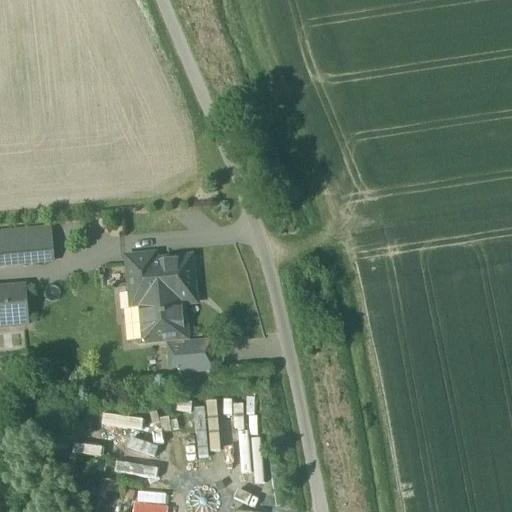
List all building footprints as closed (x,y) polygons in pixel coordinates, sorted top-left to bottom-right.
[(52,248),(0,252),(0,267),(53,263),(52,248)] [(192,260),(150,264),(149,258),(128,260),(132,294),(122,295),(124,319),(127,319),(130,345),(143,343),(143,344),(169,342),(185,340),(187,340),(183,302),(181,302),(181,292),(194,291),(192,260)] [(34,286),(0,289),(0,331),(38,328),(34,286)] [(185,340),(169,342),(171,371),(187,370),(185,347),(186,347),(185,340)] [(186,347),(185,347),(187,370),(187,373),(213,371),(211,345),(186,347)] [(133,511),(137,487),(102,482),(97,511),(133,511)]
